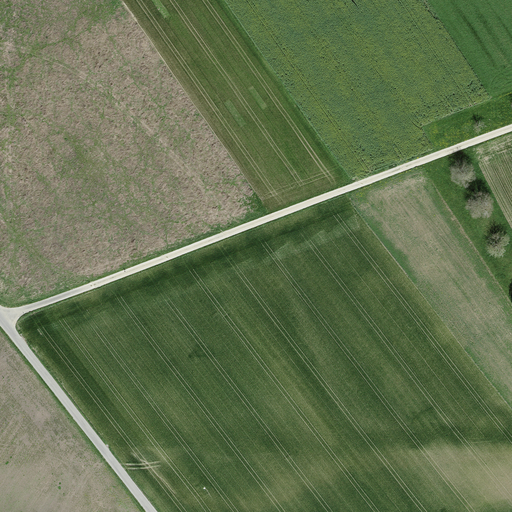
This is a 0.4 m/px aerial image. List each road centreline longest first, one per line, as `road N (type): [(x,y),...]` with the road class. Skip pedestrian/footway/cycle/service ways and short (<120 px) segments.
road 1 (track): [(0,315),(511,127)]
road 2 (residential): [(0,314),(153,511)]
